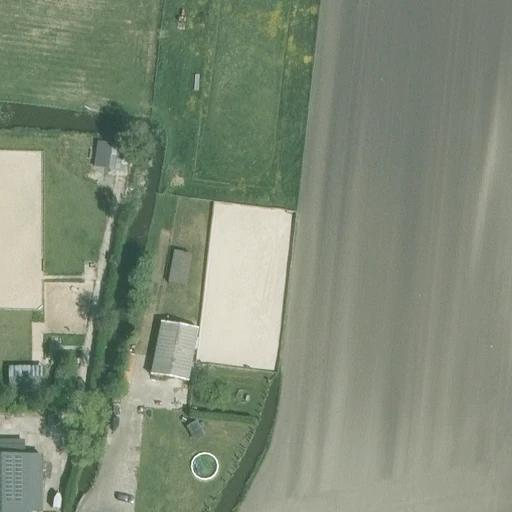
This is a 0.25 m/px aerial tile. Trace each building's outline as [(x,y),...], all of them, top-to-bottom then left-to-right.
[(175,252),(169,284),(186,287),(192,255),(175,252)] [(162,325),(152,375),(188,382),(197,332),(162,325)] [(143,409),(137,480),(175,483),(182,412),(143,409)] [(187,427),(192,437),(201,432),(196,422),(187,427)] [(0,450),(19,451),(20,440),(0,439),(0,450)] [(42,511),(42,456),(0,455),(0,511),(42,511)]
